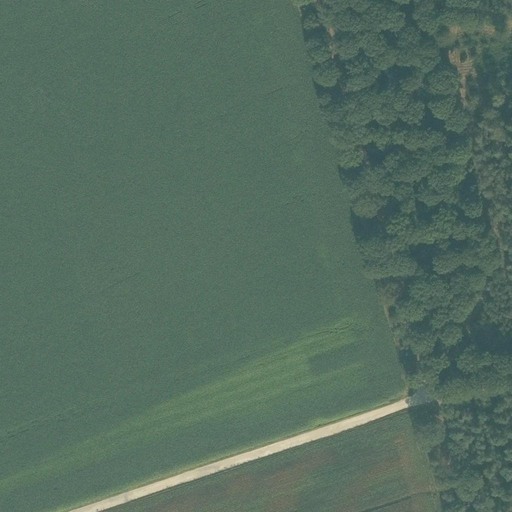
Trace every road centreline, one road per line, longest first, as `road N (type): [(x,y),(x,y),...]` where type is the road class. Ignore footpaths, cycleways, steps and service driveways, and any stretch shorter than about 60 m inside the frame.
road 1 (track): [(77,511),(432,394),(321,0)]
road 2 (track): [(466,511),(432,394),(511,388)]
